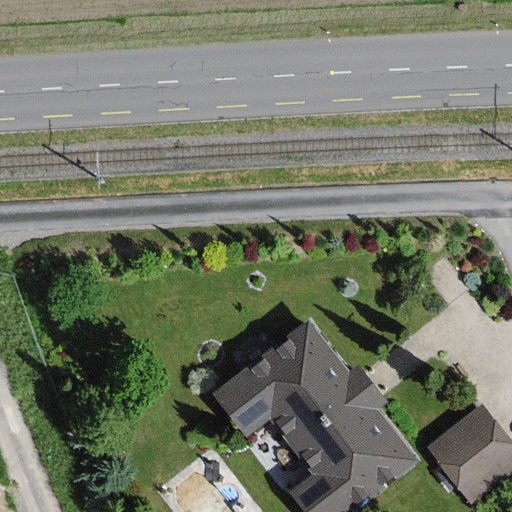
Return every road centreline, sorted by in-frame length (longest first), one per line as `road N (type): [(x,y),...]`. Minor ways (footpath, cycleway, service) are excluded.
road 1 (residential): [(0,216),(399,189),(477,199),(511,226)]
road 2 (secondary): [(0,95),(511,69)]
